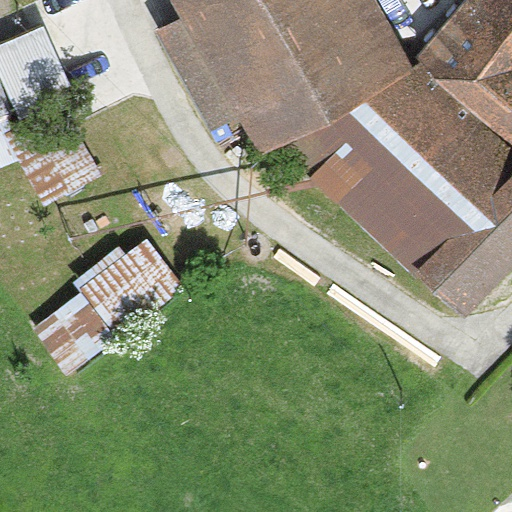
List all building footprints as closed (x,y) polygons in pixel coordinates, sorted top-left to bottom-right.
[(179,0),(185,9),(157,24),(206,123),(238,106),(257,145),(277,134),(406,58),(375,0),(179,0)] [(511,81),(511,0),(457,0),(414,48),(485,111),(511,81)] [(43,24),(0,38),(22,100),(65,85),(43,24)] [(406,58),(277,134),(409,266),(511,170),(511,147),(478,119),(485,111),(414,48),(406,58)] [(511,81),(485,111),(511,133),(511,81)] [(435,281),(464,309),(511,257),(511,170),(409,266),(431,287),(435,281)] [(29,309),(67,360),(182,274),(144,224),(29,309)]
